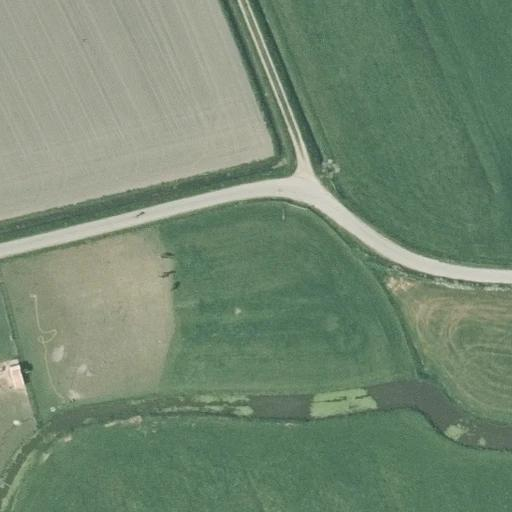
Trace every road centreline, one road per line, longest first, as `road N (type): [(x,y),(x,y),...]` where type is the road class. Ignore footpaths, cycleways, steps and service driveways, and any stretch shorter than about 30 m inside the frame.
road 1 (unclassified): [(0,255),(266,189),(312,193)]
road 2 (unclassified): [(511,279),(422,268),(391,255),(312,193)]
road 3 (track): [(312,193),(242,0)]
